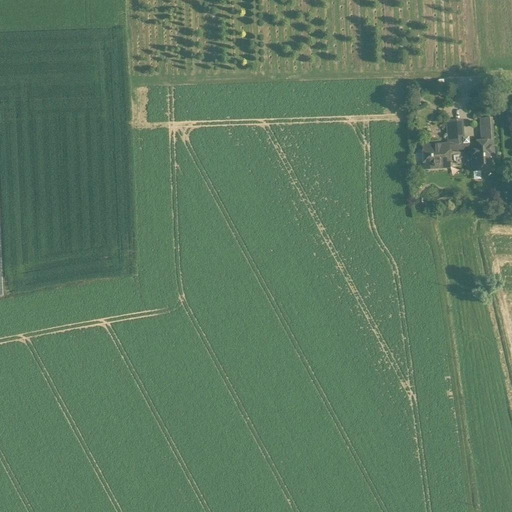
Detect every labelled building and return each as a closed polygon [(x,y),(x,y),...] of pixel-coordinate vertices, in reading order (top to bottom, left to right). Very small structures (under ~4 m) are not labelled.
[(481,142),(492,141),(491,119),(479,120),(481,142)] [(446,121),(448,145),(463,143),(462,120),(446,121)] [(481,142),(471,143),(471,149),(473,172),(495,170),(492,141),(481,142)] [(448,145),(449,151),(471,149),(471,143),(463,143),(448,145)] [(448,145),(422,146),(423,169),(449,168),(449,151),(448,145)]
